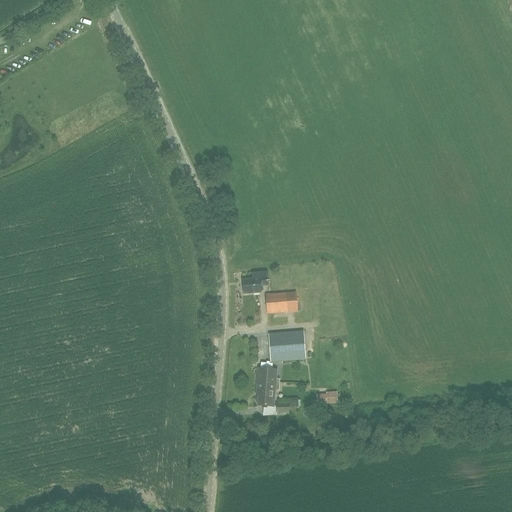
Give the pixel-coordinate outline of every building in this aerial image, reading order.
[(262,293),(261,286),(268,285),(267,272),(252,274),(253,280),(242,281),(243,294),(262,293)] [(267,314),(298,312),(296,293),(266,295),(267,314)] [(271,362),(306,359),(303,332),(269,335),(271,362)] [(261,369),(259,369),(257,390),(259,391),(258,405),(273,406),(275,389),(278,389),(279,379),(275,379),(276,370),(271,370),(272,364),(261,363),(261,369)] [(338,404),(337,392),(332,393),(332,398),(327,399),(327,395),(322,395),(322,405),(338,404)] [(289,408),(297,408),(297,399),(289,399),(289,402),(275,402),(276,413),(289,413),(289,408)]
